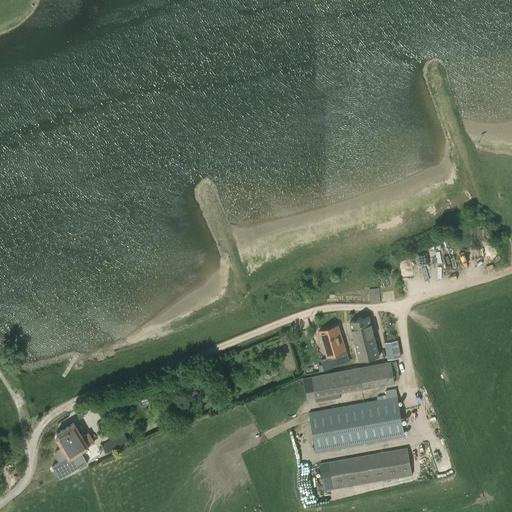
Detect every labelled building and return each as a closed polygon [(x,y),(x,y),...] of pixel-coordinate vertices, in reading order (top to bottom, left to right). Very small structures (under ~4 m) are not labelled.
[(462,255),(478,253),(475,233),(459,235),(462,255)] [(379,289),(369,290),(370,303),(380,302),(379,289)] [(360,361),(369,358),(379,356),(370,317),(350,322),(360,361)] [(330,367),(344,363),(342,353),(346,352),(338,325),(319,331),(330,367)] [(398,341),(385,343),(388,360),(401,357),(398,341)] [(395,383),(391,362),(303,378),(307,399),(395,383)] [(405,437),(396,389),(386,390),(386,395),(380,397),(380,399),(311,412),(318,453),(405,437)] [(79,455),(81,453),(80,451),(87,446),(88,447),(94,443),(88,433),(82,437),(73,423),(64,429),(70,440),(73,439),(76,444),(74,446),(79,455)] [(87,463),(81,453),(79,455),(74,446),(76,444),(73,439),(70,440),(64,429),(56,434),(55,438),(61,448),(54,453),(54,455),(58,462),(51,466),(58,478),(78,467),(79,468),(87,463)] [(123,432),(102,444),(107,453),(128,441),(123,432)] [(320,464),(326,491),(412,475),(407,448),(320,464)]
